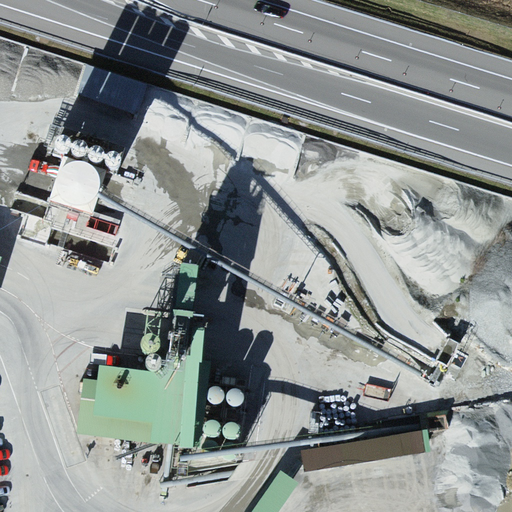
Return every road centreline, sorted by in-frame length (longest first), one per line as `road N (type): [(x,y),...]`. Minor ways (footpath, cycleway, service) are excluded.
road 1 (motorway): [(178,43),(511,147)]
road 2 (motorway): [(511,96),(218,0)]
road 3 (motorway): [(44,0),(178,43)]
